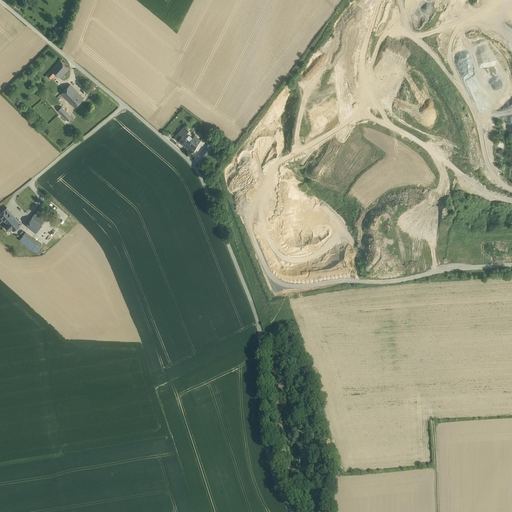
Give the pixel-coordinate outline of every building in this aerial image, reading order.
[(60,60),(51,69),(56,74),(60,77),(64,72),(65,73),(69,68),(60,60)] [(51,69),(47,74),(51,78),(56,74),(51,69)] [(80,95),(70,84),(61,93),(75,107),(84,98),(80,94),(80,95)] [(72,117),(61,106),(58,110),(68,121),(72,117)] [(193,138),(189,135),(186,138),(185,137),(184,135),(188,130),(184,126),(174,137),(181,143),(191,152),(199,143),(193,138)] [(208,144),(205,148),(200,155),(204,158),(212,147),(208,144)] [(21,224),(7,209),(0,214),(0,216),(13,231),(21,224)] [(46,219),(37,212),(32,218),(42,225),(46,219)] [(42,225),(32,218),(26,226),(36,233),(42,225)] [(42,244),(25,232),(20,240),(36,252),(42,244)]
